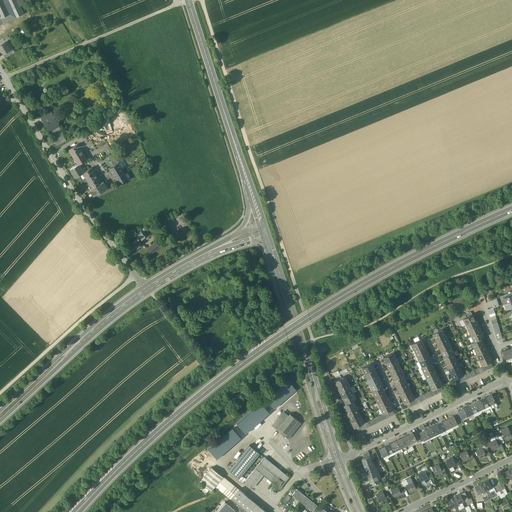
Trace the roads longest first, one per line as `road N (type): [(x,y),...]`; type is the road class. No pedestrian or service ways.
road 1 (primary): [(75,511),(168,420),(278,334),(384,268),(511,209)]
road 2 (track): [(312,339),(201,0)]
road 3 (secondary): [(265,234),(336,458)]
road 4 (secondary): [(188,0),(252,192)]
road 5 (track): [(5,78),(188,0)]
road 6 (secondary): [(145,289),(0,417)]
road 7 (residential): [(352,452),(504,380)]
road 8 (residential): [(51,155),(145,289)]
road 9 (residential): [(401,511),(511,459)]
